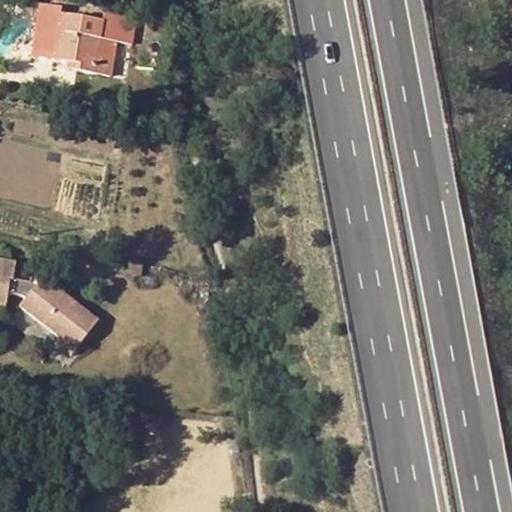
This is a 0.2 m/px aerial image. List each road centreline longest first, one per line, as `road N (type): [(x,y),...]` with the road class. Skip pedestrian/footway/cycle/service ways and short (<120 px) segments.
road 1 (motorway): [(311,0),(407,511)]
road 2 (motorway): [(490,511),(399,0)]
